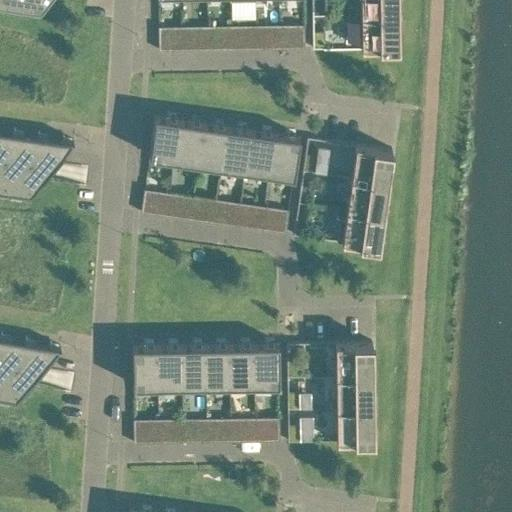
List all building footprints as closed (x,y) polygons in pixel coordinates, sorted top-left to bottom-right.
[(0,0),(0,2),(14,5),(38,8),(39,9),(45,0),(0,0)] [(322,0),(311,0),(312,13),(323,13),(322,0)] [(354,0),(355,12),(360,12),(360,14),(394,13),(397,13),(397,0),(354,0)] [(394,21),(394,13),(360,14),(361,46),(398,45),(398,21),(394,21)] [(281,23),(282,35),(289,35),(289,23),(281,23)] [(227,24),(227,36),(235,36),(235,24),(227,24)] [(172,25),(173,36),(181,36),(180,25),(172,25)] [(312,46),(323,46),(323,29),(312,29),(312,46)] [(290,46),(289,35),(282,35),(282,46),(290,46)] [(181,48),(181,36),(173,36),(173,48),(181,48)] [(235,47),(235,36),(227,36),(227,47),(235,47)] [(154,113),(149,153),(173,157),(179,117),(154,113)] [(179,117),(173,157),(197,160),(203,120),(179,117)] [(203,120),(197,160),(220,164),(221,164),(227,123),(203,120)] [(227,123),(221,164),(220,164),(219,168),(244,172),(250,127),(227,123)] [(0,195),(26,199),(42,179),(42,178),(55,161),(56,160),(74,137),(47,134),(23,130),(0,126),(0,195)] [(250,127),(244,172),(268,175),(269,171),(268,170),(274,130),(250,127)] [(274,130),(268,170),(269,171),(293,174),(299,134),(274,130)] [(350,176),(383,181),(387,181),(390,157),(387,156),(388,149),(391,149),(392,147),(355,142),(350,176)] [(302,168),(313,170),(315,153),(304,151),(302,168)] [(386,189),(382,188),(383,181),(350,176),(346,208),(379,212),(382,213),(386,189)] [(300,182),(298,200),(308,201),(311,184),(300,182)] [(158,189),(157,201),(164,202),(166,190),(158,189)] [(212,197),(210,208),(218,209),(220,198),(212,197)] [(163,214),(164,202),(157,201),(155,212),(163,214)] [(266,204),(264,216),(272,217),(274,206),(266,204)] [(217,221),(218,209),(210,208),(209,220),(217,221)] [(378,220),(379,212),(346,208),(345,216),(339,215),(336,237),(341,238),(341,239),(378,244),(381,220),(378,220)] [(271,229),(272,217),(264,216),(263,228),(271,229)] [(295,216),(293,233),(304,234),(306,217),(295,216)] [(0,401),(11,404),(27,384),(28,383),(41,367),(42,366),(61,343),(35,339),(10,334),(0,332),(0,401)] [(335,374),(369,374),(372,374),(372,349),(368,350),(368,342),(372,342),(372,339),(335,340),(335,374)] [(205,342),(205,382),(229,382),(229,341),(205,342)] [(229,341),(229,382),(253,382),(253,341),(229,341)] [(253,341),(253,382),(278,381),(278,341),(253,341)] [(132,343),(132,383),(157,383),(157,342),(132,343)] [(157,342),(157,383),(157,388),(182,387),(182,383),(181,383),(181,342),(157,342)] [(181,342),(181,383),(182,383),(205,382),(205,342),(181,342)] [(297,374),(297,357),(286,357),(287,374),(297,374)] [(372,382),(369,382),(369,374),(335,374),(335,406),(369,406),(373,406),(372,382)] [(287,406),(298,406),(298,389),(287,389),(287,406)] [(369,414),(369,406),(335,406),(336,438),(373,438),(373,414),(369,414)] [(256,415),(256,427),(264,427),(264,415),(256,415)] [(202,416),(202,428),(210,428),(210,416),(202,416)] [(147,417),(148,429),(155,429),(155,417),(147,417)] [(287,422),(288,439),(298,439),(298,422),(287,422)] [(264,439),(264,427),(256,427),(256,439),(264,439)] [(210,440),(210,428),(202,428),(202,440),(210,440)] [(156,440),(155,429),(148,429),(148,441),(156,440)]
